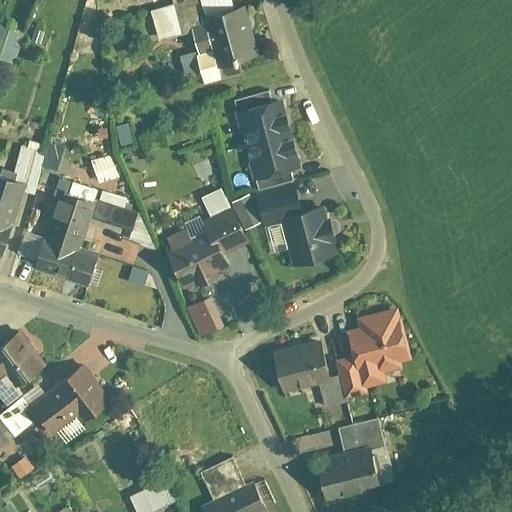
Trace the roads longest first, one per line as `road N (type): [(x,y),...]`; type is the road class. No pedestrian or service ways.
road 1 (residential): [(228,357),(358,284),(376,255),(370,221),(301,77),(276,0)]
road 2 (residential): [(228,357),(182,350),(0,291)]
road 3 (residential): [(291,511),(228,357)]
